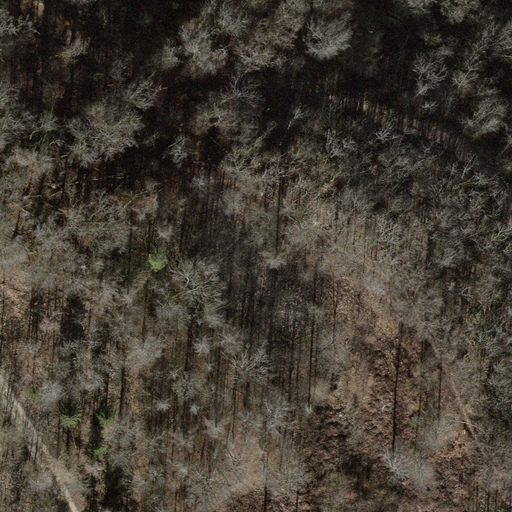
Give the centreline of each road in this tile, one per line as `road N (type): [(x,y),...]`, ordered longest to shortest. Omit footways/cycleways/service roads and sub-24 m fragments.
road 1 (track): [(28,0),(77,47),(139,76),(178,84),(212,74),(302,90),(433,130),(511,215)]
road 2 (track): [(0,386),(34,429),(72,511)]
